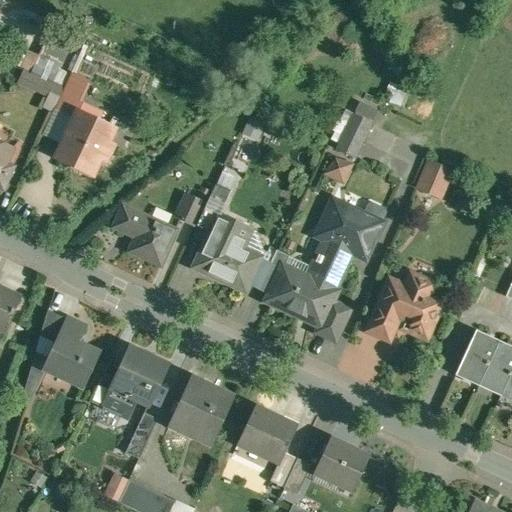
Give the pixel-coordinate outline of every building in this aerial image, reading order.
[(11,83),(43,95),(39,106),(44,108),(59,67),(1,46),(0,48),(0,60),(17,67),(11,83)] [(65,72),(56,91),(77,100),(85,82),(65,72)] [(385,83),(380,100),(395,105),(400,89),(385,83)] [(80,108),(63,100),(63,101),(63,102),(55,118),(71,126),(80,108)] [(351,101),(348,112),(337,109),(325,150),(355,158),(370,107),(351,101)] [(95,115),(80,108),(71,126),(65,140),(58,155),(57,157),(59,158),(75,165),(77,162),(95,170),(100,159),(107,162),(114,145),(108,142),(113,130),(112,130),(94,121),(96,117),(97,116),(95,115)] [(245,117),(239,132),(253,139),(260,124),(245,117)] [(71,126),(55,118),(49,130),(48,133),(65,140),(71,126)] [(12,149),(0,143),(0,188),(3,190),(14,166),(5,162),(12,149)] [(323,155),(316,175),(340,184),(348,163),(323,155)] [(447,171),(429,163),(419,188),(440,197),(445,186),(441,185),(447,171)] [(216,185),(197,226),(196,226),(211,232),(219,214),(220,215),(230,192),(216,185)] [(209,190),(203,187),(198,199),(204,202),(209,190)] [(198,199),(186,194),(175,219),(179,220),(175,230),(176,230),(180,221),(193,227),(194,225),(196,226),(197,226),(194,225),(205,202),(198,199)] [(363,215),(333,201),(316,237),(325,241),(326,240),(353,252),(352,253),(365,260),(382,224),(381,223),(363,215)] [(384,209),(372,203),(368,205),(363,215),(381,223),(386,213),(384,209)] [(175,230),(123,207),(114,228),(136,238),(129,252),(160,266),(176,230),(175,230)] [(220,215),(219,214),(211,232),(195,265),(215,274),(214,277),(245,291),(260,258),(231,244),(241,224),(220,215)] [(325,241),(308,279),(284,267),(283,267),(269,295),(266,301),(319,326),(321,327),(332,302),(337,292),(335,291),(352,253),(353,252),(326,240),(325,241)] [(277,251),(258,290),(269,295),(283,267),(284,267),(289,256),(277,251)] [(435,284),(410,273),(403,291),(387,285),(376,309),(399,318),(409,323),(407,328),(409,331),(427,339),(443,302),(430,296),(435,284)] [(0,289),(0,327),(3,328),(1,333),(2,334),(11,315),(13,316),(20,299),(0,289)] [(350,310),(332,302),(321,327),(319,326),(318,330),(319,334),(332,340),(336,339),(350,310)] [(399,318),(376,309),(367,331),(389,341),(399,318)] [(66,319),(48,310),(40,336),(55,343),(66,319)] [(86,328),(66,319),(55,343),(44,368),(84,386),(99,353),(78,344),(86,328)] [(499,341),(477,330),(455,375),(478,386),(499,341)] [(511,372),(511,346),(499,341),(478,386),(501,396),(511,372)] [(169,365),(129,346),(119,367),(110,387),(111,387),(149,406),(169,365)] [(108,362),(97,386),(109,392),(111,387),(110,387),(119,367),(108,362)] [(511,372),(501,396),(511,401),(511,372)] [(192,378),(169,425),(211,445),(233,398),(192,378)] [(283,422),(254,409),(238,444),(239,445),(241,442),(267,454),(265,458),(278,464),(279,464),(284,453),(296,428),(295,427),(293,431),(281,426),(283,422)] [(145,413),(126,452),(139,458),(157,419),(145,413)] [(330,439),(314,474),(352,492),(368,457),(330,439)] [(284,453),(279,464),(278,464),(269,482),(283,489),(297,460),(284,453)] [(311,465),(297,460),(283,489),(298,495),(311,465)] [(192,511),(194,509),(129,480),(118,503),(136,511),(192,511)] [(498,511),(474,501),(468,511),(498,511)]
